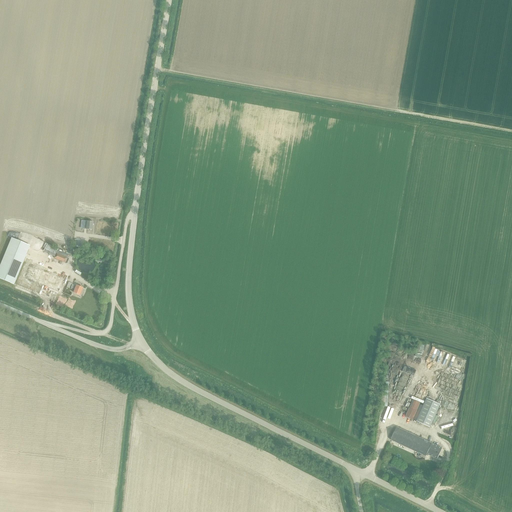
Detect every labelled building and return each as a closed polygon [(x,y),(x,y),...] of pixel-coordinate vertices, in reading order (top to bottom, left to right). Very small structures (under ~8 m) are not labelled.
[(92,230),(93,222),(87,221),(87,222),(84,221),(84,222),(83,222),(82,224),(83,224),(87,225),(87,229),(92,230)] [(30,247),(29,246),(31,243),(23,239),(22,243),(11,239),(0,266),(0,277),(15,284),(30,247)] [(43,252),(55,257),(54,258),(66,263),(69,255),(57,250),(58,249),(47,243),(43,252)] [(30,263),(20,286),(39,294),(48,271),(30,263)] [(80,295),(83,288),(77,286),(76,286),(72,284),(70,289),(72,290),(73,288),(75,289),(74,293),(80,295)] [(422,355),(424,345),(418,344),(415,354),(422,355)] [(405,417),(416,421),(430,427),(440,405),(426,399),(423,406),(419,404),(420,403),(412,400),(405,417)] [(383,429),(388,404),(382,403),(377,427),(383,429)] [(390,440),(420,454),(426,456),(426,454),(437,459),(442,448),(396,427),(390,440)]
